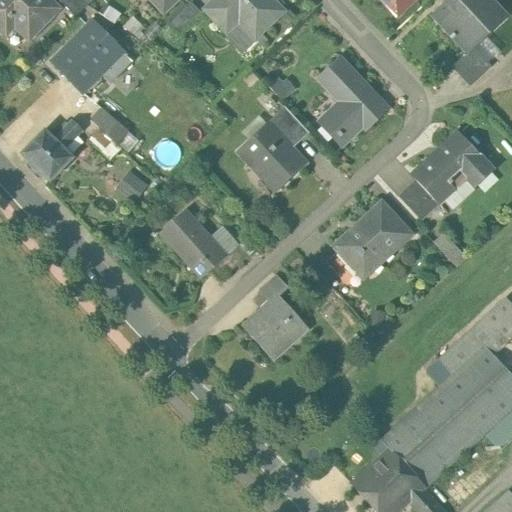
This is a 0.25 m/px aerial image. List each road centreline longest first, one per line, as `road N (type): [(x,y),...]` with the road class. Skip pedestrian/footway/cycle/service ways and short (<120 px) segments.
road 1 (residential): [(329,0),(418,92),(419,116),(175,353)]
road 2 (tertiary): [(0,164),(175,353)]
road 3 (tertiary): [(175,353),(313,511)]
